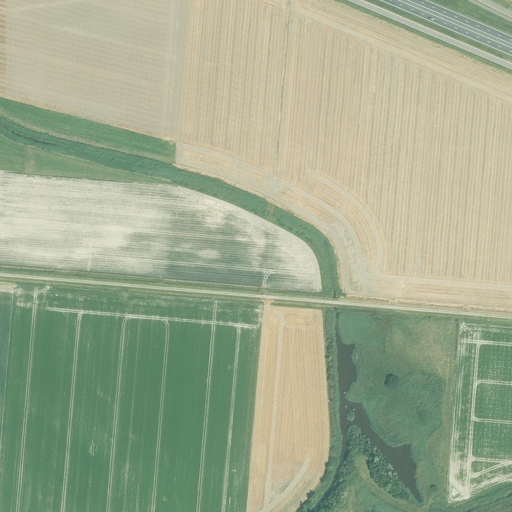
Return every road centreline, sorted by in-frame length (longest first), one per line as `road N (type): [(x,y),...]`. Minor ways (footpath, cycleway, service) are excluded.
road 1 (track): [(511,317),(0,275)]
road 2 (unclassified): [(352,0),(511,66)]
road 3 (trunk): [(390,0),(511,52)]
